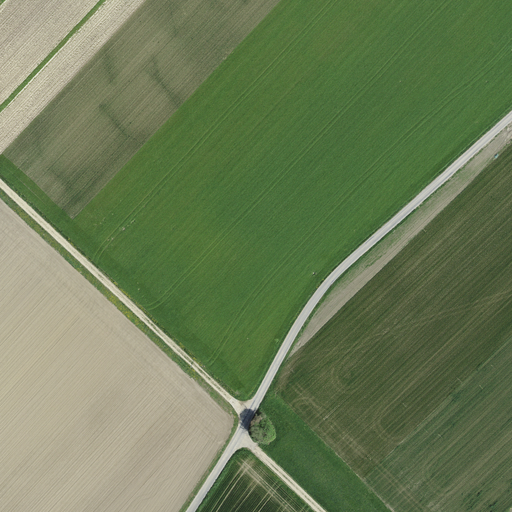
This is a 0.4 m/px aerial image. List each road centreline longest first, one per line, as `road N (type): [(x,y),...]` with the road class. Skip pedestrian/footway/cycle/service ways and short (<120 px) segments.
road 1 (residential): [(189,511),(322,287),(511,117)]
road 2 (track): [(250,417),(0,184)]
